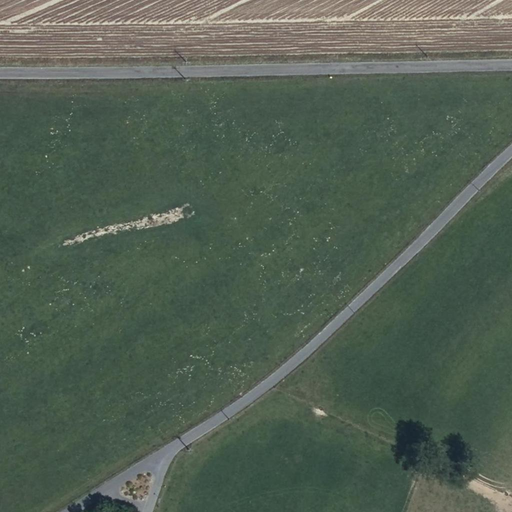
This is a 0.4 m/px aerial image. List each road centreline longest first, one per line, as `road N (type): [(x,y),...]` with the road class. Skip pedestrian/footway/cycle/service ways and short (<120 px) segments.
road 1 (unclassified): [(0,74),(511,63)]
road 2 (residential): [(511,153),(300,363),(169,453)]
